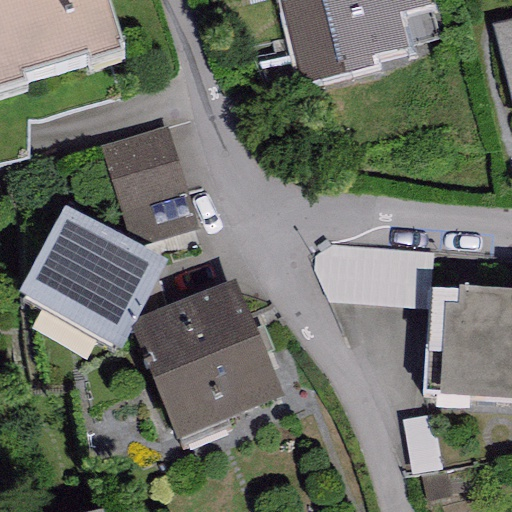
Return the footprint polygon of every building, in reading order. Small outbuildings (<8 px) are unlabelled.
[(0,0),(0,104),(24,97),(21,87),(91,65),(95,77),(124,68),(103,0),(0,0)] [(427,0),(290,0),(279,3),(281,13),(273,15),(288,80),(297,78),(300,91),(372,74),(370,63),(408,54),(406,47),(437,40),(427,0)] [(511,23),(492,29),(511,112),(511,23)] [(169,128),(102,147),(132,250),(199,231),(169,128)] [(167,270),(64,217),(18,305),(121,358),(132,336),(136,328),(167,270)] [(234,288),(136,328),(132,336),(177,452),(283,408),(234,288)] [(511,299),(458,296),(458,301),(429,299),(422,402),(438,403),(437,408),(511,412),(511,299)]
